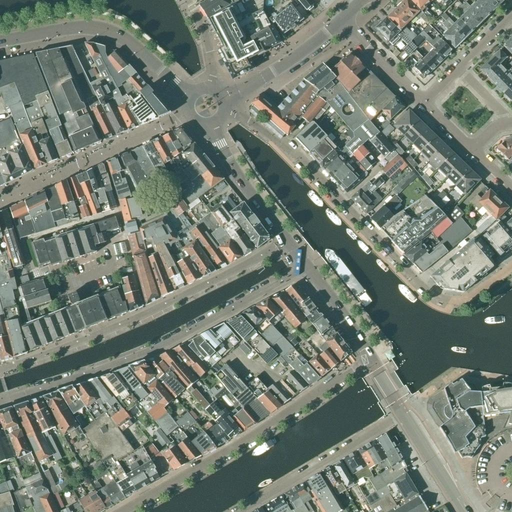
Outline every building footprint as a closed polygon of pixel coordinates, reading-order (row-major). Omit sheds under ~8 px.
[(238,0),(208,0),(199,6),(208,20),(238,0)] [(296,0),(307,11),(308,10),(309,11),(313,8),(312,7),(313,6),(317,2),(314,0),(296,0)] [(409,22),(415,16),(418,20),(420,18),(424,23),(427,20),(420,11),(418,13),(406,0),(402,4),(401,3),(397,7),(398,8),(397,9),(409,22)] [(408,0),(420,11),(427,20),(428,20),(431,17),(426,12),(427,11),(425,9),(431,3),(427,0),(408,0)] [(493,11),(496,8),(488,0),(479,0),(476,4),(489,16),(493,12),(493,11)] [(489,16),(476,4),(471,8),(466,2),(462,6),(480,24),(483,20),(484,21),(489,16)] [(282,36),(290,30),(295,27),(295,26),(303,20),(290,4),(270,20),(282,36)] [(236,5),(208,20),(223,48),(219,50),(224,65),(226,65),(232,81),(254,69),(249,60),(251,60),(251,61),(257,58),(256,57),(257,56),(258,57),(270,50),(270,49),(281,43),(273,27),(272,27),(263,9),(243,19),(236,5)] [(476,27),(480,24),(462,6),(459,9),(465,15),(460,20),(472,33),(477,28),(476,27)] [(445,11),(456,22),(464,14),(460,11),(456,15),(449,8),(445,11)] [(404,27),(409,22),(397,9),(396,11),(394,11),(392,12),(392,14),(387,19),(395,27),(417,48),(420,45),(414,39),(417,37),(412,32),(410,33),(404,27)] [(472,33),(460,20),(455,25),(449,19),(444,14),(441,17),(445,22),(463,40),(467,36),(468,37),(472,33)] [(395,27),(394,28),(386,20),(381,24),(377,28),(376,30),(383,37),(383,38),(386,42),(387,41),(388,43),(389,42),(392,46),(400,39),(408,47),(403,51),(409,56),(417,48),(395,27)] [(459,44),(463,40),(445,22),(442,25),(448,31),(443,36),(455,48),(456,47),(457,47),(459,45),(459,44)] [(434,50),(444,59),(447,56),(450,56),(450,53),(452,51),(441,40),(436,45),(428,37),(425,40),(428,43),(432,48),(434,50)] [(134,118),(94,44),(85,44),(93,61),(98,71),(102,79),(128,131),(139,127),(134,118)] [(130,86),(141,80),(136,74),(129,66),(116,52),(105,47),(94,44),(134,118),(139,127),(157,120),(141,100),(130,86)] [(87,77),(81,66),(72,47),(35,54),(60,116),(74,153),(101,142),(83,105),(88,103),(87,100),(97,96),(91,85),(90,85),(87,77)] [(488,76),(502,62),(504,60),(502,59),(507,54),(502,49),(481,71),(487,77),(488,76)] [(435,68),(444,59),(434,50),(424,60),(421,62),(420,61),(431,72),(432,71),(435,70),(435,68)] [(421,62),(424,60),(419,55),(416,51),(406,61),(413,67),(411,69),(417,75),(418,73),(424,79),(426,77),(427,77),(429,74),(431,72),(420,61),(421,62)] [(362,81),(361,81),(369,73),(365,69),(359,62),(357,60),(351,54),(330,72),(333,75),(348,94),(362,81)] [(35,98),(48,93),(33,55),(32,55),(0,61),(0,89),(14,84),(24,107),(32,103),(33,107),(25,111),(46,165),(46,166),(58,160),(42,121),(44,119),(35,98)] [(508,72),(503,67),(505,65),(502,62),(488,76),(492,80),(492,82),(495,86),(496,85),(508,72)] [(333,75),(330,72),(323,65),(304,81),(318,92),(310,102),(320,110),(326,103),(329,106),(353,133),(354,138),(345,146),(352,155),(361,146),(368,139),(370,142),(379,133),(370,123),(362,112),(348,94),(333,75)] [(511,84),(511,76),(511,74),(511,67),(508,72),(496,85),(500,88),(500,90),(503,94),(504,93),(511,84)] [(381,111),(394,98),(369,73),(361,81),(362,81),(348,94),(362,112),(370,123),(381,111)] [(116,136),(128,131),(102,79),(91,85),(97,96),(112,127),(116,136)] [(141,100),(153,93),(148,88),(141,80),(130,86),(141,100)] [(314,118),(320,110),(310,102),(318,92),(304,81),(284,102),(302,118),(308,124),(311,121),(314,118)] [(46,165),(25,111),(24,107),(14,84),(0,89),(0,93),(10,119),(11,119),(32,172),(46,166),(46,165)] [(35,98),(44,119),(60,159),(61,159),(72,154),(67,141),(65,137),(65,136),(59,122),(55,112),(48,93),(35,98)] [(141,100),(157,120),(158,119),(159,119),(159,118),(163,116),(167,113),(152,95),(153,94),(153,93),(141,100)] [(302,118),(284,102),(279,107),(263,93),(260,96),(259,96),(251,104),(287,136),(302,118)] [(116,136),(112,127),(97,96),(87,100),(88,103),(92,112),(105,140),(116,136)] [(387,117),(385,119),(387,120),(380,127),(384,130),(390,124),(389,122),(403,108),(399,104),(401,103),(397,98),(395,99),(394,98),(381,111),(387,117)] [(317,120),(329,106),(326,103),(320,110),(314,118),(317,120)] [(404,137),(418,122),(417,121),(417,120),(414,117),(413,117),(409,113),(395,129),(404,137)] [(0,171),(5,185),(32,172),(11,119),(10,119),(0,123),(0,171)] [(412,145),(426,130),(422,126),(423,125),(420,122),(419,123),(418,122),(404,137),(412,145)] [(309,154),(326,137),(313,123),(296,139),(309,154)] [(394,130),(389,125),(380,134),(385,139),(394,130)] [(184,152),(193,143),(181,129),(177,131),(172,133),(184,152)] [(421,153),(435,139),(434,138),(434,136),(432,134),(430,134),(426,130),(412,145),(421,153)] [(182,153),(184,152),(172,133),(161,138),(178,168),(179,169),(184,161),(186,160),(182,153)] [(377,150),(386,141),(380,134),(379,133),(370,142),(377,150)] [(316,161),(333,145),(326,137),(309,154),(316,161)] [(178,168),(161,138),(151,143),(168,174),(178,168)] [(430,161),(443,147),(440,143),(440,142),(437,139),(436,140),(435,139),(421,153),(430,161)] [(511,140),(504,142),(499,147),(497,148),(496,150),(498,152),(499,153),(504,157),(504,159),(505,160),(507,160),(508,161),(511,157),(511,140)] [(384,158),(393,151),(394,150),(386,141),(377,150),(384,158)] [(165,176),(168,174),(151,143),(142,147),(161,182),(167,179),(165,176)] [(204,172),(212,166),(204,156),(194,143),(193,143),(184,152),(182,153),(186,160),(184,161),(179,169),(178,168),(168,174),(165,176),(167,179),(179,196),(192,186),(192,185),(202,177),(203,178),(206,175),(204,172)] [(404,152),(396,143),(392,147),(400,156),(404,152)] [(339,152),(339,151),(333,145),(316,161),(322,168),(339,152)] [(353,156),(352,155),(345,146),(339,151),(339,152),(322,168),(330,177),(345,163),(340,157),(345,153),(350,158),(353,156)] [(359,163),(368,154),(361,146),(352,155),(353,156),(359,163)] [(161,182),(142,147),(131,152),(154,187),(156,185),(157,186),(161,182)] [(439,170),(452,155),(451,154),(451,153),(449,150),(447,151),(443,147),(430,161),(439,170)] [(388,163),(397,155),(393,151),(384,158),(388,163)] [(144,195),(154,187),(131,152),(118,158),(132,194),(130,195),(131,198),(137,221),(144,220),(159,214),(172,207),(169,203),(163,195),(151,204),(144,195)] [(368,154),(359,163),(366,171),(367,170),(368,171),(372,168),(371,167),(376,163),(368,154)] [(397,155),(388,163),(381,170),(388,178),(404,163),(397,155)] [(448,178),(461,164),(457,160),(457,159),(454,156),(453,156),(452,155),(439,170),(448,178)] [(410,165),(414,161),(409,156),(405,160),(410,165)] [(132,194),(118,158),(106,163),(107,164),(114,188),(119,202),(131,198),(130,195),(132,194)] [(358,168),(360,166),(357,162),(350,168),(345,163),(330,177),(338,186),(353,172),(358,168)] [(107,209),(108,212),(111,211),(117,209),(107,175),(104,164),(96,168),(100,177),(110,208),(107,209)] [(456,186),(469,172),(468,171),(469,170),(466,167),(465,167),(461,164),(448,178),(456,186)] [(211,189),(223,180),(216,170),(212,166),(204,172),(206,175),(203,178),(202,177),(192,185),(192,186),(196,190),(200,188),(205,193),(211,189)] [(101,214),(108,212),(107,209),(110,208),(100,177),(96,168),(86,173),(94,194),(98,193),(99,201),(97,201),(98,204),(101,214)] [(353,172),(338,186),(346,194),(366,176),(367,174),(365,171),(358,177),(353,172)] [(469,172),(456,186),(465,195),(478,181),(474,177),(474,175),(472,173),(470,173),(469,172)] [(94,194),(86,173),(76,177),(87,208),(98,204),(97,201),(99,201),(98,193),(94,194)] [(426,183),(429,180),(425,175),(421,178),(426,183)] [(87,208),(76,177),(67,181),(70,191),(78,215),(80,214),(82,220),(91,217),(87,208)] [(371,194),(372,194),(384,182),(380,178),(372,186),(368,182),(351,199),(358,207),(371,194)] [(169,203),(179,196),(167,179),(161,182),(157,186),(163,195),(169,203)] [(79,221),(78,215),(70,191),(67,181),(66,182),(55,187),(62,208),(50,211),(53,224),(55,228),(79,221)] [(199,198),(211,189),(205,193),(200,188),(196,190),(192,186),(179,196),(187,207),(199,198)] [(47,201),(50,211),(62,208),(55,187),(44,192),(47,201)] [(484,187),(476,196),(480,200),(488,192),(484,187)] [(486,213),(500,199),(496,195),(493,195),(489,191),(488,192),(480,200),(476,196),(469,202),(478,211),(481,207),(486,213)] [(53,224),(50,211),(47,201),(44,192),(25,201),(28,213),(30,216),(34,231),(53,224)] [(379,202),(372,194),(371,194),(358,207),(366,215),(379,202)] [(393,210),(401,202),(395,195),(383,207),(370,219),(380,230),(394,217),(389,212),(393,209),(393,210)] [(187,207),(179,196),(169,203),(172,207),(178,217),(188,210),(187,207)] [(452,224),(453,225),(463,214),(456,208),(446,218),(425,196),(396,216),(381,230),(403,255),(415,245),(425,237),(446,218),(447,219),(452,224)] [(438,206),(442,202),(437,197),(433,201),(438,206)] [(137,223),(137,221),(131,198),(119,202),(124,223),(125,226),(137,223)] [(500,199),(486,213),(491,217),(485,222),(484,221),(474,230),(479,236),(490,226),(508,209),(504,205),(504,203),(500,199)] [(28,213),(25,201),(9,209),(16,231),(18,236),(19,240),(36,234),(34,231),(30,216),(28,213)] [(223,205),(225,203),(223,201),(217,205),(217,204),(212,208),(209,204),(206,207),(210,213),(211,214),(221,206),(223,205)] [(223,205),(230,214),(257,249),(268,241),(269,237),(259,224),(253,217),(243,204),(235,210),(233,207),(232,208),(227,201),(225,203),(223,205)] [(91,217),(101,214),(98,204),(87,208),(91,217)] [(221,228),(243,258),(243,257),(255,251),(254,250),(239,230),(221,206),(211,214),(221,228)] [(180,220),(178,217),(172,207),(159,214),(144,220),(137,221),(137,223),(143,242),(151,240),(158,255),(174,292),(188,285),(166,245),(178,240),(202,278),(216,272),(187,231),(181,220),(180,220)] [(14,234),(7,210),(0,213),(0,231),(7,255),(11,269),(23,266),(15,237),(14,234)] [(221,228),(211,214),(210,213),(198,223),(200,225),(209,237),(230,265),(243,258),(221,228)] [(511,235),(504,228),(508,224),(506,223),(508,221),(503,216),(497,221),(499,223),(480,240),(478,237),(430,277),(440,289),(463,293),(495,266),(489,259),(496,254),(499,257),(511,246),(511,235)] [(101,222),(105,234),(120,229),(116,217),(101,222)] [(453,225),(452,224),(436,240),(441,246),(428,256),(426,254),(413,265),(421,274),(448,253),(472,232),(459,219),(453,225)] [(432,234),(436,240),(452,224),(447,219),(432,233),(432,234)] [(103,235),(105,234),(101,222),(88,226),(89,229),(88,229),(95,253),(97,253),(96,249),(100,248),(99,245),(106,243),(103,235)] [(148,259),(158,255),(151,240),(143,242),(137,223),(125,226),(128,237),(133,256),(146,252),(148,259)] [(218,271),(230,265),(209,237),(200,225),(190,232),(218,271)] [(81,258),(95,253),(88,229),(73,234),(81,258)] [(17,290),(11,269),(7,255),(0,231),(0,308),(13,358),(27,353),(24,343),(20,326),(12,291),(17,290)] [(66,262),(81,258),(73,234),(58,239),(66,262)] [(413,264),(439,243),(436,240),(432,234),(405,256),(413,264)] [(53,266),(66,262),(58,239),(45,243),(53,266)] [(53,266),(45,243),(44,243),(43,240),(31,244),(39,267),(50,264),(51,267),(53,266)] [(188,285),(202,278),(178,240),(166,245),(188,285)] [(489,259),(495,266),(501,261),(511,252),(511,246),(499,257),(496,254),(489,259)] [(160,299),(148,259),(146,252),(133,256),(146,306),(151,303),(156,301),(160,299)] [(160,299),(174,292),(158,255),(148,259),(160,299)] [(27,276),(19,278),(21,284),(29,281),(27,276)] [(123,289),(129,313),(142,307),(134,276),(120,280),(123,289)] [(44,279),(20,287),(23,298),(47,291),(44,279)] [(298,307),(301,305),(308,300),(296,285),(296,284),(285,291),(298,307)] [(106,322),(129,313),(123,289),(97,299),(106,322)] [(47,291),(23,298),(27,310),(51,302),(47,291)] [(305,321),(289,300),(283,292),(268,300),(275,307),(290,323),(289,324),(295,329),(305,321)] [(83,312),(81,305),(79,302),(76,293),(67,297),(70,305),(71,306),(73,305),(74,308),(22,328),(21,326),(20,326),(24,343),(27,353),(30,352),(86,330),(80,313),(83,312)] [(86,330),(106,322),(97,299),(81,305),(83,312),(80,313),(86,330)] [(286,327),(289,324),(290,323),(275,307),(268,300),(254,308),(261,315),(273,328),(280,321),(286,327)] [(306,318),(317,310),(308,300),(301,305),(302,306),(299,308),(306,318)] [(0,361),(0,362),(13,358),(0,308),(0,361)] [(288,343),(273,328),(261,315),(254,308),(241,315),(280,357),(282,358),(293,348),(288,343)] [(312,325),(322,317),(317,310),(306,318),(312,325)] [(266,364),(277,355),(239,316),(226,323),(266,364)] [(320,335),(330,327),(322,317),(312,325),(320,335)] [(199,337),(220,360),(240,342),(224,326),(214,335),(210,332),(210,331),(199,337)] [(325,343),(332,351),(340,362),(351,353),(345,346),(342,342),(336,334),(336,335),(330,327),(320,335),(321,336),(322,336),(323,338),(322,339),(325,343)] [(208,370),(220,360),(199,337),(191,341),(193,343),(188,347),(208,370)] [(293,348),(298,344),(296,341),(294,339),(289,343),(293,348)] [(329,354),(332,351),(325,343),(315,352),(330,370),(331,370),(338,364),(329,354)] [(208,370),(188,347),(185,344),(173,350),(174,350),(172,351),(188,369),(191,366),(201,377),(208,370)] [(330,370),(315,352),(308,344),(304,348),(313,358),(308,363),(321,377),(322,376),(324,376),(326,374),(326,373),(330,370)] [(280,357),(287,365),(288,364),(308,387),(320,379),(307,364),(303,360),(293,348),(282,358),(280,357)] [(204,410),(210,406),(196,390),(194,391),(191,387),(197,381),(170,351),(158,357),(165,365),(187,390),(204,410)] [(389,361),(394,358),(390,352),(385,355),(389,361)] [(186,391),(187,390),(165,365),(158,357),(144,363),(146,366),(175,399),(185,390),(186,391)] [(284,368),(287,365),(280,357),(277,360),(284,368)] [(163,409),(164,408),(175,399),(146,366),(144,363),(129,368),(136,376),(163,409)] [(252,395),(246,388),(226,366),(215,376),(224,386),(250,416),(256,424),(270,414),(263,407),(252,395)] [(136,376),(129,368),(116,373),(122,380),(144,409),(146,411),(167,438),(168,436),(170,439),(181,430),(175,423),(179,420),(170,410),(166,412),(164,408),(163,409),(136,376)] [(308,388),(293,371),(284,378),(277,383),(268,390),(283,406),(292,399),(294,397),(299,394),(308,388)] [(141,415),(146,411),(144,409),(122,380),(116,373),(115,373),(101,378),(127,412),(135,407),(141,415)] [(264,385),(267,382),(260,374),(257,377),(264,385)] [(263,407),(270,414),(270,415),(282,406),(256,378),(246,388),(252,395),(263,407)] [(108,410),(117,402),(105,387),(98,379),(86,383),(102,403),(108,410)] [(464,384),(461,380),(452,386),(451,384),(443,390),(444,391),(430,400),(430,401),(431,403),(431,404),(430,406),(430,407),(430,408),(429,408),(429,409),(428,410),(428,411),(450,446),(454,454),(457,453),(462,460),(463,459),(464,458),(465,458),(467,458),(468,458),(469,458),(471,459),(475,452),(480,446),(480,439),(485,437),(484,423),(499,416),(498,412),(511,410),(511,389),(504,391),(504,388),(488,390),(489,392),(480,393),(477,393),(478,391),(474,385),(466,383),(464,384)] [(89,414),(102,403),(86,383),(72,388),(78,396),(89,414)] [(242,433),(256,424),(250,416),(224,386),(217,392),(213,395),(212,396),(216,400),(233,420),(232,421),(242,433)] [(94,423),(89,414),(78,396),(72,388),(59,393),(73,416),(75,418),(79,416),(87,428),(94,423)] [(83,434),(81,431),(57,394),(42,399),(52,417),(63,437),(74,431),(81,442),(86,439),(83,434)] [(50,418),(52,417),(42,399),(27,404),(32,413),(45,439),(49,436),(47,432),(56,428),(50,418)] [(230,440),(242,433),(232,421),(233,420),(216,400),(210,406),(204,410),(205,411),(217,425),(218,426),(230,440)] [(108,410),(121,426),(130,419),(117,402),(108,410)] [(121,426),(108,410),(102,403),(89,414),(94,423),(87,428),(81,431),(83,434),(86,439),(100,461),(101,462),(112,455),(116,462),(118,461),(131,483),(136,492),(149,485),(156,481),(155,481),(159,479),(159,478),(154,468),(155,468),(144,450),(142,446),(134,452),(117,428),(121,426)] [(51,450),(45,439),(32,413),(27,404),(14,408),(39,463),(40,466),(47,463),(48,464),(51,463),(48,457),(52,455),(53,455),(51,450)] [(185,415),(187,413),(179,404),(177,406),(185,415)] [(19,431),(11,410),(11,409),(0,412),(0,422),(6,437),(9,435),(13,445),(10,447),(23,481),(40,474),(20,431),(19,431)] [(192,411),(188,414),(194,421),(198,418),(192,411)] [(194,421),(188,414),(187,413),(185,415),(179,420),(175,423),(181,430),(195,448),(202,456),(209,452),(215,448),(209,440),(205,434),(200,428),(194,421)] [(215,448),(230,440),(218,426),(217,425),(213,427),(208,421),(200,428),(205,434),(209,440),(215,448)] [(0,469),(5,483),(7,489),(12,487),(3,463),(13,458),(0,423),(0,469)] [(181,455),(172,444),(171,444),(159,429),(152,435),(157,441),(154,443),(159,450),(167,444),(169,446),(160,453),(173,470),(173,471),(188,464),(181,455)] [(188,464),(202,456),(195,448),(181,430),(170,439),(173,443),(172,444),(181,455),(188,464)] [(384,455),(395,448),(399,445),(395,437),(390,440),(386,433),(375,440),(381,451),(384,455)] [(375,455),(381,451),(375,440),(358,451),(369,470),(368,471),(369,472),(372,470),(371,468),(377,465),(377,464),(379,463),(375,455)] [(173,470),(160,453),(159,453),(152,444),(144,450),(155,468),(154,468),(159,478),(173,471),(173,470)] [(401,471),(403,470),(406,468),(395,448),(384,455),(381,451),(375,455),(379,463),(377,464),(377,465),(382,473),(376,477),(380,483),(401,470),(401,471)] [(372,477),(369,472),(368,471),(369,470),(358,451),(342,460),(355,482),(363,478),(367,479),(368,480),(372,477)] [(61,459),(58,452),(57,453),(56,453),(53,455),(52,455),(56,462),(61,459)] [(112,455),(101,462),(103,466),(105,469),(106,469),(116,484),(116,485),(119,490),(124,499),(136,492),(131,483),(118,461),(116,462),(112,455)] [(357,484),(356,482),(355,482),(342,460),(331,467),(346,491),(357,484)] [(100,461),(93,465),(96,471),(103,466),(101,462),(100,461)] [(57,476),(62,473),(57,464),(52,467),(57,476)] [(337,496),(346,491),(331,467),(322,472),(337,496)] [(98,480),(107,475),(105,470),(95,476),(98,480)] [(376,492),(406,475),(403,470),(401,471),(401,470),(380,483),(376,477),(373,479),(377,485),(373,487),(376,492)] [(304,483),(313,498),(321,511),(338,511),(342,510),(320,473),(304,483)] [(406,475),(376,492),(381,500),(390,494),(391,497),(396,494),(398,499),(402,497),(405,502),(417,494),(406,475)] [(377,485),(373,479),(372,477),(368,480),(373,487),(377,485)] [(31,501),(49,494),(43,481),(31,487),(31,486),(26,489),(31,501)] [(113,482),(102,489),(103,491),(112,506),(113,506),(124,499),(119,490),(116,485),(116,486),(113,482)] [(0,491),(1,495),(0,495),(0,511),(13,511),(12,506),(14,506),(9,493),(5,483),(0,485),(0,491)] [(307,502),(313,498),(304,483),(294,489),(307,511),(312,511),(313,511),(307,502)] [(112,506),(103,491),(102,489),(100,486),(95,490),(106,510),(112,506)] [(35,511),(31,501),(26,489),(14,494),(20,511),(35,511)] [(284,495),(293,510),(293,511),(307,511),(294,489),(284,495)] [(94,511),(102,511),(106,510),(95,490),(94,490),(95,491),(86,496),(94,511)] [(375,493),(370,495),(375,503),(380,500),(377,495),(376,492),(375,493)] [(31,501),(35,511),(57,511),(49,494),(31,501)] [(58,495),(55,497),(61,510),(65,509),(58,495)] [(293,511),(293,510),(284,495),(273,501),(279,511),(293,511)] [(386,511),(393,508),(396,507),(390,495),(380,500),(375,503),(370,506),(373,511),(372,511),(371,511),(386,511)] [(85,511),(94,511),(86,496),(79,501),(85,511)] [(428,511),(419,497),(395,511),(393,508),(386,511),(428,511)] [(85,511),(79,501),(78,501),(79,502),(61,511),(85,511)] [(279,511),(273,501),(263,507),(265,511),(279,511)]
